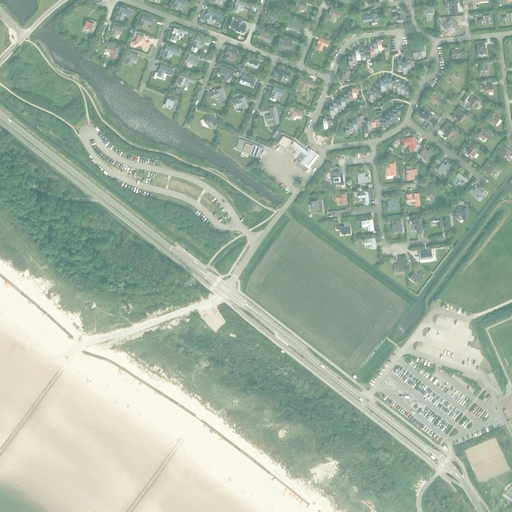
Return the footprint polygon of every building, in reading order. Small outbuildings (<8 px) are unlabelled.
[(235,4),(234,7),(236,8),(235,8),(237,9),(239,9),(240,6),(244,8),(248,9),(249,4),(246,3),(238,0),(236,0),(235,4)] [(451,1),(447,1),(448,6),(452,6),(452,10),(451,10),(451,14),(457,13),(455,0),(452,0),(451,0),(451,1)] [(305,10),(307,5),(297,1),(295,6),(296,6),(295,10),(296,10),(297,11),(299,12),(301,8),(305,10)] [(128,15),(130,11),(120,7),(118,12),(119,12),(118,15),(119,16),(120,17),(121,16),(123,17),(124,14),(128,15)] [(338,17),(340,12),(331,9),(329,13),(330,13),(328,17),(329,17),(329,18),(331,18),(333,19),(334,15),(338,17)] [(429,14),(433,14),(432,9),(422,10),(423,15),(424,18),(425,18),(425,19),(427,18),(429,18),(429,14)] [(216,18),(217,13),(208,10),(206,14),(207,15),(205,18),(207,19),(208,20),(208,19),(210,20),(212,16),(216,18)] [(397,19),(404,19),(403,11),(396,12),(396,13),(392,13),(393,18),(397,18),(397,19)] [(276,20),(278,15),(268,12),(267,16),(266,20),(267,20),(267,21),(268,21),(269,21),(271,22),(272,18),(276,20)] [(370,14),(362,15),(363,21),(371,20),(371,22),(378,22),(378,20),(379,20),(379,21),(381,20),(380,13),(378,13),(378,14),(377,14),(377,13),(370,14)] [(484,23),(485,23),(492,22),(491,15),(483,16),(484,23)] [(150,24),(152,19),(142,16),(141,20),(140,24),(141,24),(141,25),(142,25),(143,25),(145,26),(146,22),(150,24)] [(93,32),(97,22),(89,19),(88,20),(86,19),(84,26),(91,29),(90,31),(93,32)] [(456,29),(459,25),(451,19),(448,22),(447,21),(443,26),(445,27),(446,26),(447,26),(447,27),(448,28),(448,27),(450,29),(452,26),(456,29)] [(233,20),(230,27),(237,29),(237,28),(243,30),(245,25),(241,24),(242,23),(235,20),(235,21),(233,20)] [(297,29),(299,24),(290,20),(287,26),(294,29),(294,27),(297,29)] [(121,33),(123,28),(113,25),(112,29),(111,33),(112,33),(112,34),(114,34),(116,35),(117,32),(121,33)] [(173,33),(172,36),(173,36),(173,37),(174,37),(177,38),(179,39),(181,36),(182,36),(184,32),(184,30),(181,29),(180,30),(174,28),(172,33),(173,33)] [(261,30),(259,37),(265,39),(266,38),(269,39),(271,40),(273,35),(271,34),(261,30)] [(136,40),(136,41),(136,42),(136,43),(137,43),(138,45),(141,44),(143,48),(150,44),(149,41),(146,43),(143,36),(138,34),(136,40)] [(203,44),(205,40),(196,36),(194,41),(192,46),(197,48),(199,43),(203,44)] [(327,46),(329,42),(319,38),(318,43),(317,46),(318,47),(320,47),(322,48),(323,45),(327,46)] [(290,47),(292,42),(283,39),(280,45),(287,48),(287,46),(290,47)] [(482,53),(485,53),(484,44),(477,45),(478,54),(482,54),(482,53)] [(180,50),(166,45),(165,50),(163,49),(161,55),(164,55),(164,54),(165,54),(167,55),(167,54),(169,55),(170,52),(178,55),(180,50)] [(119,54),(117,54),(119,48),(114,46),(114,47),(111,46),(110,47),(109,48),(108,51),(112,52),(110,56),(117,59),(119,54)] [(235,57),(237,52),(227,48),(226,53),(225,57),(226,57),(226,58),(228,58),(230,59),(231,55),(235,57)] [(457,56),(460,56),(459,49),(451,49),(452,57),(457,57),(457,56)] [(136,60),(138,56),(128,52),(126,57),(127,57),(126,60),(127,61),(128,62),(129,61),(131,62),(132,59),(136,60)] [(196,62),(198,57),(189,54),(186,60),(193,63),(194,61),(196,62)] [(257,65),(259,61),(249,57),(246,63),(253,66),(254,64),(257,65)] [(155,72),(153,77),(155,78),(156,74),(162,76),(164,72),(170,75),(172,69),(160,64),(157,72),(155,72)] [(484,72),(488,72),(487,65),(479,65),(480,73),(485,73),(484,72)] [(234,71),(230,70),(221,66),(218,73),(225,75),(223,80),(226,81),(227,79),(228,79),(230,75),(232,76),(234,71)] [(288,77),(290,73),(281,69),(279,73),(279,74),(278,77),(279,78),(280,79),(281,78),(283,79),(284,75),(288,77)] [(454,83),(459,77),(457,76),(458,75),(451,69),(444,78),(447,80),(448,79),(454,83)] [(179,77),(178,80),(179,81),(180,81),(182,82),(184,82),(184,83),(188,85),(190,81),(193,82),(195,78),(182,72),(180,77),(179,77)] [(242,74),(240,81),(246,83),(246,84),(246,85),(249,86),(250,83),(253,84),(255,79),(252,78),(242,74)] [(296,89),(303,92),(306,85),(313,88),(315,83),(300,78),(298,82),(299,82),(296,89)] [(488,91),(493,90),(492,84),(490,84),(490,83),(484,83),(485,93),(488,93),(488,91)] [(282,95),(283,90),(274,87),(272,91),(273,91),(271,95),(272,95),(274,96),(276,97),(277,93),(282,95)] [(221,99),(225,97),(221,88),(216,90),(217,90),(213,92),(214,93),(214,95),(214,94),(215,97),(219,95),(221,99)] [(438,103),(442,98),(440,97),(441,95),(436,92),(430,100),(433,102),(434,100),(438,103)] [(478,103),(480,101),(472,94),(469,99),(470,100),(469,102),(473,106),(476,102),(478,103)] [(174,110),(178,100),(170,97),(169,99),(167,98),(164,105),(171,108),(171,109),(174,110)] [(243,108),(248,106),(243,97),(239,99),(239,100),(236,101),(236,102),(237,104),(238,106),(241,104),(243,108)] [(271,114),(266,116),(268,123),(273,122),(273,124),(278,123),(275,106),(270,107),(271,114)] [(299,115),(301,111),(291,107),(289,111),(290,111),(289,115),(290,115),(290,116),(291,116),(294,117),(295,113),(299,115)] [(424,108),(418,115),(420,117),(421,116),(428,121),(432,116),(427,113),(428,111),(424,108)] [(465,119),(468,116),(460,110),(456,115),(458,116),(456,118),(461,122),(464,118),(465,119)] [(501,120),(499,118),(497,117),(498,116),(494,112),(488,120),(490,122),(491,120),(495,123),(496,122),(499,124),(501,120)] [(217,122),(216,115),(210,116),(211,117),(202,118),(203,124),(208,124),(209,128),(214,127),(214,123),(217,122)] [(453,135),(455,132),(448,126),(444,131),(445,132),(444,134),(449,137),(452,134),(453,135)] [(482,127),(476,135),(479,137),(480,135),(483,138),(485,136),(488,138),(491,134),(486,131),(482,127)] [(285,149),(292,140),(283,136),(277,143),(285,149)] [(410,143),(410,146),(406,147),(407,151),(413,151),(412,147),(415,147),(414,137),(409,138),(406,139),(406,140),(405,140),(406,142),(406,144),(410,143)] [(239,138),(236,148),(242,151),(243,149),(249,152),(249,153),(258,157),(262,147),(239,138)] [(290,144),(286,150),(292,155),(293,154),(295,155),(297,157),(296,158),(304,164),(309,168),(319,155),(312,149),(310,148),(307,151),(302,147),(296,143),(293,147),(290,144)] [(475,152),(477,149),(470,143),(466,148),(468,149),(466,151),(471,154),(474,151),(475,152)] [(502,145),(498,152),(506,158),(511,152),(502,145)] [(426,161),(431,154),(424,148),(419,155),(426,161)] [(437,169),(441,172),(444,175),(450,168),(442,162),(437,169)] [(390,167),(386,167),(386,176),(396,175),(395,166),(395,163),(389,164),(390,167)] [(489,163),(484,169),(492,176),(497,169),(489,163)] [(414,174),(417,174),(416,168),(405,170),(406,179),(414,178),(414,174)] [(339,172),(331,173),(332,183),(336,182),(336,183),(344,182),(342,172),(339,172)] [(366,181),(365,172),(356,173),(357,183),(366,181)] [(463,183),(466,179),(458,172),(455,176),(456,177),(454,180),(455,180),(454,181),(456,182),(456,181),(458,183),(460,180),(463,183)] [(425,196),(434,195),(433,183),(428,184),(428,187),(424,187),(425,196)] [(472,188),(468,192),(480,201),(482,198),(480,196),(484,190),(481,187),(479,189),(476,187),(474,190),(472,188)] [(364,191),(358,192),(359,197),(364,197),(365,205),(370,204),(368,190),(364,191)] [(419,192),(406,194),(407,197),(410,196),(411,203),(415,203),(415,205),(420,204),(419,192)] [(341,204),(346,203),(345,193),(340,194),(337,195),(337,196),(336,196),(337,198),(337,200),(341,199),(341,204)] [(388,209),(398,208),(397,196),(391,197),(392,200),(388,201),(388,209)] [(319,200),(310,201),(310,204),(312,204),(313,210),(315,209),(316,213),(323,212),(322,199),(319,200)] [(459,214),(462,214),(462,218),(467,218),(467,208),(462,208),(462,207),(458,207),(458,209),(455,209),(455,212),(453,212),(454,217),(459,217),(459,214)] [(438,226),(443,226),(441,216),(437,216),(437,217),(433,217),(433,218),(433,220),(434,222),(437,222),(438,226)] [(415,219),(409,219),(410,223),(413,222),(413,225),(416,225),(417,232),(423,231),(421,217),(415,218),(415,219)] [(368,230),(373,229),(372,219),(367,219),(367,220),(364,220),(364,222),(363,222),(364,223),(364,226),(368,225),(368,230)] [(339,223),(336,223),(336,229),(339,228),(339,230),(341,230),(341,234),(350,233),(350,225),(351,225),(350,220),(344,221),(344,225),(340,226),(339,226),(339,223)] [(402,231),(401,223),(401,220),(395,220),(395,223),(392,224),(393,233),(402,231)] [(371,248),(376,247),(375,237),(370,238),(366,238),(366,240),(366,242),(367,244),(370,243),(371,248)] [(432,253),(432,250),(419,252),(420,259),(432,258),(432,255),(432,253)] [(395,273),(404,272),(403,260),(397,261),(398,264),(394,264),(395,273)] [(417,284),(422,277),(415,271),(410,278),(417,284)]
